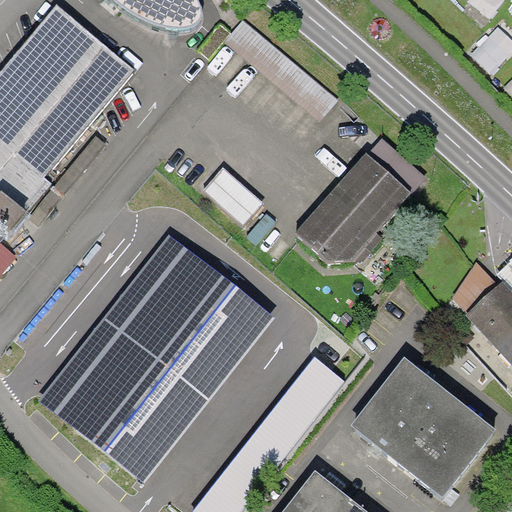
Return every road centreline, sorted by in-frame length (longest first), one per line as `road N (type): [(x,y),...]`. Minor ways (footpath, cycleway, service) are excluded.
road 1 (primary): [(511,192),(423,105),(291,0)]
road 2 (residential): [(0,397),(115,511)]
